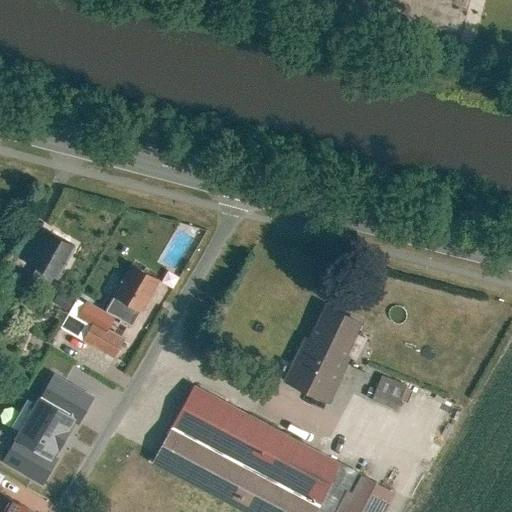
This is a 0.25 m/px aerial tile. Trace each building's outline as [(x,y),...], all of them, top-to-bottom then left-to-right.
[(73,242),(46,228),(28,263),(56,277),(73,242)] [(158,277),(130,261),(113,293),(141,308),(158,277)] [(56,289),(51,301),(67,308),(72,295),(56,289)] [(141,308),(113,293),(105,307),(118,314),(133,322),(141,308)] [(88,297),(79,314),(92,321),(108,330),(118,314),(105,307),(88,297)] [(362,320),(323,302),(308,335),(305,333),(284,378),(329,399),(350,354),(346,352),(362,320)] [(83,337),(116,356),(125,340),(108,330),(92,321),(83,337)] [(79,417),(92,393),(54,372),(41,396),(74,414),(79,417)] [(368,397),(395,408),(405,383),(378,373),(368,397)] [(312,511),(340,460),(193,383),(152,461),(248,511),(312,511)] [(41,396),(39,395),(3,459),(44,481),(60,453),(54,451),(74,414),(41,396)] [(340,460),(312,511),(382,511),(395,489),(340,460)] [(25,511),(29,506),(0,489),(0,511),(25,511)]
